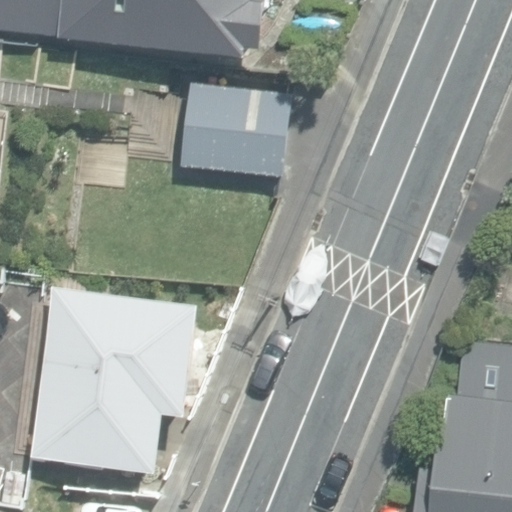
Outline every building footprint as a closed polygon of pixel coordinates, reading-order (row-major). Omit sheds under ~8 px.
[(0,0),(0,28),(255,55),(261,0),(0,0)] [(197,76),(186,163),(285,176),(296,88),(197,76)] [(503,300),(511,302),(511,252),(511,253),(503,300)] [(41,456),(167,470),(174,410),(194,413),(206,302),(60,286),(41,456)] [(420,511),(511,511),(511,392),(452,388),(450,413),(443,413),(439,461),(425,460),(420,511)]
